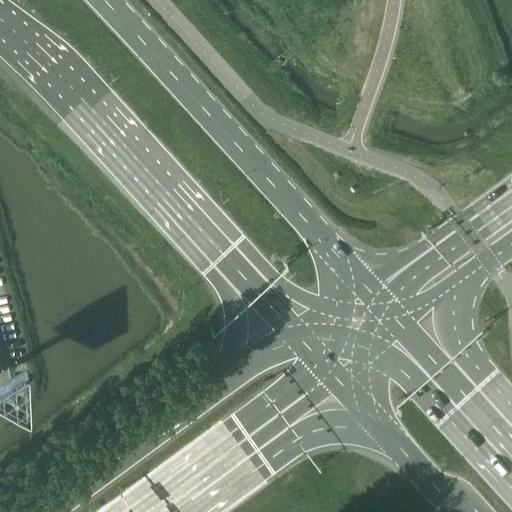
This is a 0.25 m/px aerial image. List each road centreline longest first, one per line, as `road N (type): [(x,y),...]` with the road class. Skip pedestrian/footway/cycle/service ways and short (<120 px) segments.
road 1 (secondary): [(0,25),(293,340)]
road 2 (secondary): [(371,301),(98,0)]
road 3 (motorway): [(293,340),(49,511)]
road 4 (motorway): [(159,511),(333,379)]
road 5 (secondary): [(333,379),(456,511)]
road 6 (tertiary): [(511,196),(371,301)]
road 7 (secondary): [(511,451),(396,327)]
road 8 (tertiary): [(396,327),(511,243)]
